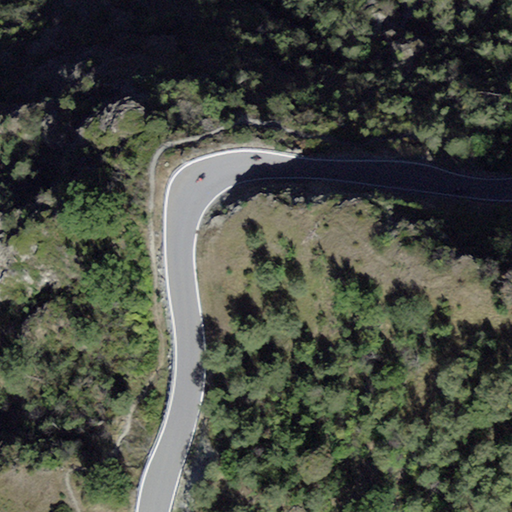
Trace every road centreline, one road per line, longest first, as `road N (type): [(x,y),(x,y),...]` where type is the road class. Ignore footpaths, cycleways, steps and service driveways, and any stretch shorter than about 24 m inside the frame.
road 1 (tertiary): [(511,184),(464,187),(257,165),(202,178),(179,202),(175,239),(192,389),(159,511)]
road 2 (motorway): [(0,263),(511,316)]
road 3 (motorway): [(511,140),(81,105)]
